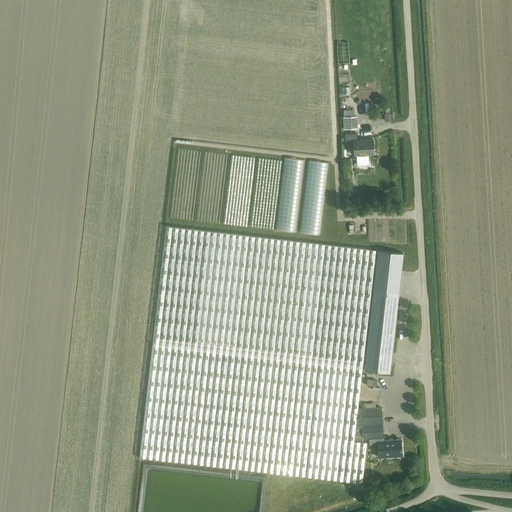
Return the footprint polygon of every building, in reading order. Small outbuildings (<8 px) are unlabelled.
[(345,129),(357,128),(356,116),(344,117),(345,129)] [(346,149),(354,149),(354,156),(362,155),(374,154),(373,139),(357,140),(357,133),(345,134),(346,149)] [(381,408),(377,408),(358,409),(361,386),(376,251),(166,226),(139,458),(362,483),(367,442),(355,441),(356,425),(362,425),(362,439),(369,439),(369,446),(378,445),(379,457),(402,456),(401,439),(384,441),(384,438),(383,438),(381,408)] [(374,291),(365,370),(390,373),(399,293),(374,291)] [(285,490),(285,491),(285,493),(286,494),(287,495),(288,496),(289,497),(290,498),(292,498),(293,498),(294,498),(296,498),(297,497),(298,496),(299,495),(300,494),(300,493),(301,492),(301,490),(301,489),(300,487),(300,486),(299,485),(298,484),(297,483),(296,483),(294,482),(293,482),(292,482),(290,483),(289,483),(288,484),(287,485),(286,486),(285,487),(285,489),(285,490)] [(316,490),(316,489),(316,488),(315,487),(315,486),(314,485),(313,485),(312,484),(311,484),(310,484),(309,484),(307,484),(306,485),(305,485),(305,486),(304,487),(304,488),(303,489),(303,490),(303,492),(304,493),(304,494),(305,495),(306,496),(307,496),(309,497),(310,497),(311,497),(312,496),(313,496),(314,495),(315,495),(315,494),(316,493),(316,492),(316,490)]
